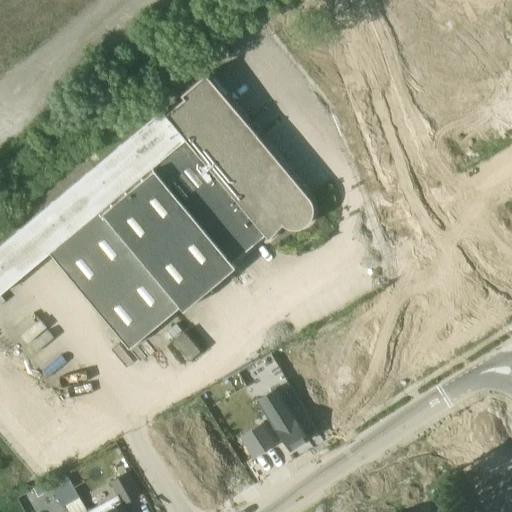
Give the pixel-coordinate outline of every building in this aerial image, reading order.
[(511,89),(494,40),(491,41),(476,0),(409,0),(479,187),(511,239),(511,89)] [(310,199),(309,198),(205,73),(180,94),(183,97),(163,114),(265,235),(268,239),(282,224),(284,225),(285,226),(287,227),(289,228),(292,228),(295,228),(298,228),(299,228),(302,227),(304,225),(307,223),(309,220),(310,219),(311,218),(312,215),(313,213),(313,211),(313,210),(313,207),(313,206),(313,204),(311,201),(310,199)] [(182,312),(235,268),(231,264),(265,235),(163,114),(161,112),(0,245),(0,294),(48,254),(128,350),(179,308),(182,312)] [(395,330),(412,321),(401,301),(384,310),(395,330)] [(173,341),(188,360),(198,352),(183,333),(173,341)] [(295,344),(276,350),(281,364),(300,357),(295,344)] [(237,376),(214,386),(220,401),(243,392),(237,376)] [(318,379),(297,391),(321,433),(343,420),(318,379)] [(277,388),(258,399),(290,450),(309,438),(277,388)] [(240,436),(254,458),(278,443),(264,421),(240,436)] [(64,470),(50,478),(50,479),(53,484),(51,485),(62,506),(65,505),(79,497),(69,479),(64,470)] [(124,511),(121,505),(140,495),(127,472),(110,482),(119,498),(118,499),(117,497),(96,509),(97,511),(124,511)]
